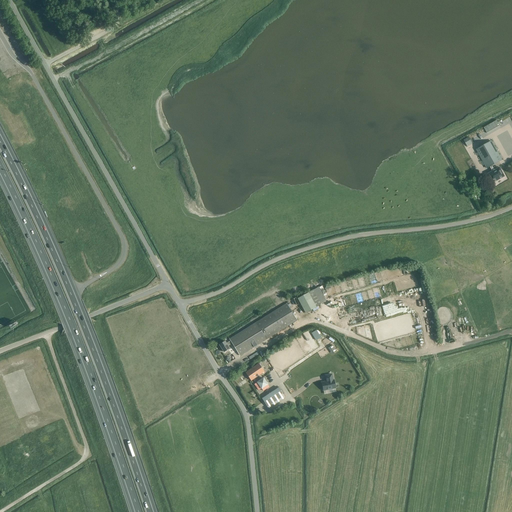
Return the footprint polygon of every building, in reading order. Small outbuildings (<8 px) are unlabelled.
[(484,128),(486,133),(499,125),(497,120),(484,128)] [(464,140),(467,146),(472,143),(469,137),(464,140)] [(487,168),(502,159),(492,141),(477,149),(487,168)] [(493,183),(504,176),(500,167),(488,174),(493,183)] [(326,301),(318,287),(297,298),(305,313),(326,301)] [(385,316),(410,310),(408,305),(403,306),(402,301),(405,300),(403,293),(381,299),(385,316)] [(240,356),(297,320),(287,303),(229,339),(230,340),(226,343),(225,341),(219,344),(224,352),(229,348),(228,346),(232,343),(240,356)] [(317,330),(312,332),(315,340),(321,338),(317,330)] [(328,347),(332,353),(337,351),(333,344),(328,347)] [(259,363),(245,372),(246,373),(250,380),(251,381),(253,380),(264,372),(259,363)] [(327,381),(322,382),(323,390),(335,388),(334,380),(333,380),(331,374),(326,376),(327,381)] [(264,377),(255,383),(259,390),(269,384),(264,377)] [(285,397),(278,388),(262,399),(269,409),(285,397)]
